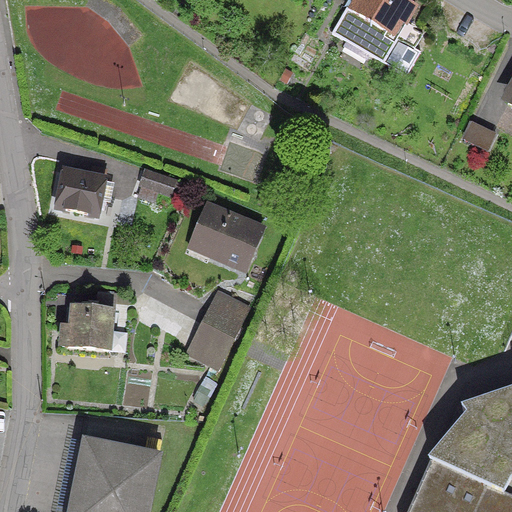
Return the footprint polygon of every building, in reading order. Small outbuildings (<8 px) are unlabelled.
[(419,13),(396,0),(351,0),(329,38),(385,71),(419,13)] [(105,184),(66,174),(59,208),(97,217),(105,184)] [(263,226),(208,203),(189,249),(244,272),(263,226)] [(219,292),(186,358),(220,374),(252,308),(219,292)] [(114,309),(72,305),(70,325),(62,324),(60,343),(111,348),(114,309)] [(433,461),(410,511),(511,511),(511,395),(463,411),(469,419),(433,461)] [(151,511),(160,460),(69,446),(58,511),(151,511)]
